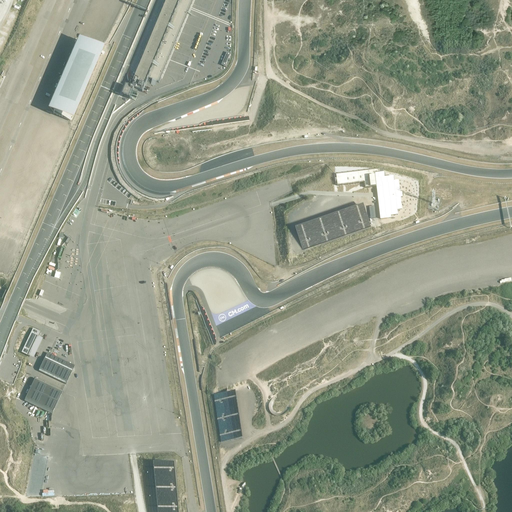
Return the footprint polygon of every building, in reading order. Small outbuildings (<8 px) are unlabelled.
[(128,86),(124,97),(130,100),(133,92),(137,93),(138,91),(143,92),(150,74),(153,75),(151,80),(159,83),(193,0),(167,0),(133,82),(130,81),(128,85),(132,86),(131,87),(131,88),(128,86)] [(212,12),(216,0),(199,0),(197,7),(212,12)] [(90,4),(79,32),(105,42),(111,27),(105,25),(104,27),(98,24),(99,22),(95,21),(99,12),(93,10),(94,8),(92,8),(93,5),(90,4)] [(196,8),(193,16),(207,21),(211,13),(196,8)] [(213,29),(217,31),(217,29),(215,28),(216,25),(218,26),(220,22),(221,23),(222,19),(218,18),(213,29)] [(201,35),(205,27),(194,22),(190,31),(201,35)] [(184,43),(196,48),(201,36),(188,32),(184,43)] [(212,33),(208,41),(221,46),(224,38),(212,33)] [(77,41),(47,111),(72,122),(104,52),(77,41)] [(208,42),(203,53),(216,58),(220,47),(208,42)] [(178,51),(174,60),(188,66),(192,57),(178,51)] [(202,55),(197,67),(209,72),(214,60),(202,55)] [(172,71),(171,75),(183,79),(188,68),(173,62),(170,70),(172,71)] [(39,117),(0,225),(0,267),(11,272),(23,238),(20,237),(15,230),(19,231),(19,230),(23,235),(22,236),(25,237),(37,204),(36,204),(28,209),(30,205),(23,196),(27,184),(31,188),(32,187),(27,180),(32,166),(34,165),(39,151),(43,154),(43,152),(48,156),(50,156),(57,165),(70,128),(39,117)] [(46,174),(48,176),(53,173),(48,167),(46,165),(45,166),(47,169),(44,171),(43,170),(42,171),(45,175),(46,174)] [(335,172),(333,172),(334,183),(362,180),(363,188),(376,186),(380,219),(392,217),(391,215),(398,214),(398,210),(403,209),(401,197),(403,197),(402,191),(400,192),(399,180),(394,180),(394,176),(385,177),(385,172),(380,172),(380,167),(335,172)] [(269,181),(271,186),(285,182),(284,177),(269,181)] [(263,193),(243,198),(242,194),(232,197),(235,206),(265,198),(263,193)] [(313,199),(284,212),(286,218),(285,218),(286,222),(327,203),(324,197),(317,200),(317,199),(313,200),(313,199)] [(365,205),(296,226),(303,248),(329,240),(327,236),(326,234),(321,235),(319,227),(317,228),(316,224),(323,222),(322,219),(338,214),(340,219),(342,219),(341,216),(344,215),(346,221),(347,220),(349,226),(347,226),(348,230),(343,232),(344,233),(371,225),(365,205)] [(125,228),(128,223),(120,219),(117,224),(125,228)] [(263,251),(270,234),(238,220),(236,223),(245,226),(244,228),(248,230),(247,231),(259,237),(258,237),(262,239),(260,244),(262,245),(261,248),(262,249),(261,250),(263,251)] [(169,230),(179,226),(178,223),(165,228),(167,235),(170,234),(169,230)] [(274,255),(291,254),(290,237),(297,237),(297,248),(300,247),(299,229),(293,230),(293,227),(279,227),(280,240),(282,240),(282,251),(274,251),(274,255)] [(109,241),(103,256),(115,261),(121,246),(109,241)] [(39,296),(45,298),(63,245),(57,243),(39,296)] [(97,274),(110,271),(109,263),(96,265),(97,274)] [(73,269),(75,281),(87,279),(85,267),(73,269)] [(111,273),(97,275),(99,286),(113,284),(111,273)] [(102,304),(117,302),(116,288),(113,288),(113,286),(100,288),(102,304)] [(80,314),(89,312),(87,299),(78,301),(80,314)] [(102,306),(105,324),(119,322),(116,304),(102,306)] [(360,319),(363,324),(376,318),(374,312),(360,319)] [(360,319),(349,322),(350,323),(335,326),(336,331),(361,325),(360,319)] [(33,328),(21,353),(29,357),(29,356),(39,337),(41,332),(38,331),(33,328)] [(432,330),(425,336),(428,340),(435,334),(432,330)] [(47,353),(38,371),(66,384),(75,366),(47,353)] [(363,354),(341,367),(345,372),(366,359),(363,354)] [(112,366),(112,372),(119,372),(119,367),(117,367),(117,361),(107,362),(107,366),(112,366)] [(35,378),(24,401),(52,414),(63,392),(35,378)] [(244,388),(247,411),(253,411),(250,387),(244,388)] [(236,391),(215,393),(216,406),(236,404),(237,408),(238,408),(236,391)] [(57,454),(80,464),(86,449),(63,440),(57,454)] [(126,463),(112,464),(113,472),(123,471),(123,467),(126,467),(126,463)] [(74,495),(73,481),(60,481),(60,484),(59,485),(59,495),(74,495)]
